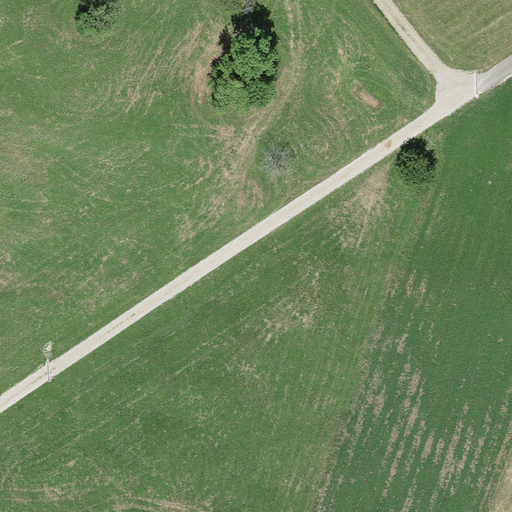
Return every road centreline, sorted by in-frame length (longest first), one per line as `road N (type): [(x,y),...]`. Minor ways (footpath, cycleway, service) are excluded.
road 1 (track): [(0,407),(457,99)]
road 2 (track): [(457,99),(379,0)]
